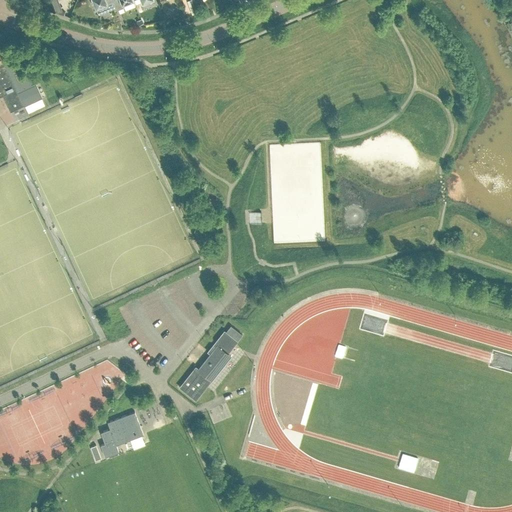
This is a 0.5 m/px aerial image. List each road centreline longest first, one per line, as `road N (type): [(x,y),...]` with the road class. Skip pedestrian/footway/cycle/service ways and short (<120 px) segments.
road 1 (unclassified): [(0,16),(85,42),(146,49),(204,38),(297,0)]
road 2 (unclassified): [(0,399),(118,345),(147,374)]
